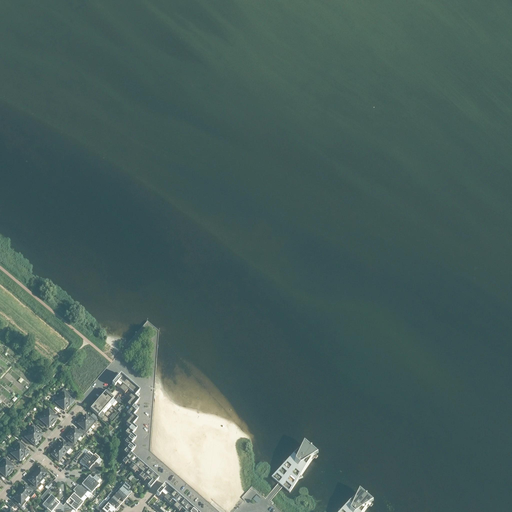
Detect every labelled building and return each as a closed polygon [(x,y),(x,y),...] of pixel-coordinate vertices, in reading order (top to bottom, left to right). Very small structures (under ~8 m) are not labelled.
[(118,382),(121,384),(125,379),(120,375),(111,385),(114,387),(118,382)] [(123,386),(119,390),(122,392),(130,383),(125,379),(121,384),(123,386)] [(122,392),(126,396),(134,387),(130,383),(122,392)] [(138,392),(139,392),(134,387),(126,396),(131,400),(133,398),(134,397),(138,392)] [(69,406),(70,405),(71,405),(72,404),(72,403),(73,402),(72,401),(72,400),(72,399),(71,399),(70,398),(68,397),(70,395),(64,389),(61,391),(64,393),(60,398),(69,406)] [(105,392),(103,394),(101,396),(109,403),(112,405),(115,401),(105,392)] [(97,401),(105,408),(109,403),(101,396),(97,401)] [(134,407),(139,401),(134,397),(133,398),(131,400),(127,405),(131,409),(133,407),(133,408),(134,407)] [(60,398),(55,403),(55,402),(53,404),(57,408),(59,406),(64,411),(66,408),(67,409),(69,406),(60,398)] [(94,405),(102,412),(105,408),(97,401),(94,405)] [(91,408),(90,409),(100,418),(102,420),(103,419),(101,417),(104,414),(102,412),(95,406),(92,408),(91,408)] [(133,416),(138,410),(134,407),(133,408),(133,407),(131,409),(124,417),(129,421),(132,417),(133,416)] [(54,424),(56,421),(55,421),(57,418),(52,414),(54,412),(50,408),(48,410),(48,411),(44,416),(54,424)] [(44,424),(49,428),(51,426),(52,427),(54,424),(44,416),(40,420),(39,420),(37,422),(42,426),(44,424)] [(83,418),(83,417),(80,419),(91,428),(96,422),(92,418),(90,420),(85,416),(83,418)] [(131,427),(132,426),(137,420),(133,416),(132,417),(129,421),(126,424),(130,428),(131,426),(131,427)] [(78,425),(82,429),(80,431),(85,435),(91,428),(80,419),(78,422),(79,423),(78,425)] [(33,428),(29,433),(39,441),(41,439),(40,438),(42,436),(37,432),(39,429),(33,424),(31,426),(33,428)] [(131,435),(136,429),(132,426),(131,427),(131,426),(130,428),(125,434),(129,437),(131,436),(131,435)] [(72,431),(71,430),(69,433),(78,440),(81,436),(83,437),(85,435),(80,431),(78,433),(74,429),(72,431)] [(38,443),(39,441),(29,433),(25,438),(23,436),(21,438),(27,443),(29,441),(34,446),(35,445),(36,446),(38,443)] [(66,438),(71,442),(69,444),(73,448),(75,446),(74,444),(78,440),(69,433),(67,435),(68,436),(66,438)] [(130,446),(131,445),(136,439),(131,435),(131,436),(129,437),(124,443),(128,447),(129,447),(130,445),(130,446)] [(19,445),(15,449),(24,458),(25,457),(26,457),(28,455),(28,454),(29,453),(23,448),(25,446),(19,440),(17,443),(19,445)] [(60,443),(57,446),(58,447),(59,446),(66,453),(70,449),(71,450),(73,448),(69,444),(67,446),(62,442),(61,444),(60,443)] [(282,467),(271,477),(278,483),(279,483),(285,489),(289,493),(298,481),(303,478),(301,477),(312,460),(313,459),(315,458),(319,455),(313,451),(310,448),(305,443),(303,447),(303,448),(302,449),(286,464),(284,462),(282,467)] [(130,454),(135,448),(131,445),(130,446),(130,445),(129,447),(128,447),(123,452),(128,456),(129,455),(130,454)] [(56,450),(55,449),(54,450),(62,457),(66,453),(59,446),(58,447),(56,450)] [(22,460),(24,458),(15,449),(11,454),(10,453),(8,456),(13,460),(14,458),(19,462),(21,459),(22,460)] [(51,455),(58,462),(62,457),(54,450),(52,452),(53,453),(51,455)] [(73,460),(76,463),(79,459),(81,461),(80,462),(84,466),(93,456),(89,452),(86,456),(81,451),(73,460)] [(99,465),(96,462),(100,458),(95,454),(93,456),(84,466),(89,470),(91,468),(92,469),(92,473),(100,472),(99,465)] [(128,456),(122,463),(127,467),(130,463),(135,458),(130,454),(129,455),(128,456)] [(3,459),(0,462),(0,464),(1,465),(10,474),(13,471),(12,470),(14,468),(9,464),(11,462),(5,456),(3,459)] [(130,463),(127,467),(131,471),(139,463),(139,462),(135,458),(130,463)] [(139,463),(131,471),(136,475),(140,471),(141,470),(144,466),(139,462),(139,463)] [(7,475),(8,476),(10,474),(1,465),(0,466),(0,473),(0,474),(5,478),(7,475)] [(140,471),(136,475),(141,480),(148,471),(149,470),(144,466),(141,470),(140,471)] [(43,479),(47,475),(40,468),(38,470),(37,469),(35,472),(43,479)] [(148,471),(141,480),(146,484),(149,480),(154,475),(149,470),(148,471)] [(32,477),(40,483),(43,479),(35,472),(34,472),(35,473),(34,475),(33,474),(31,476),(32,477)] [(97,483),(100,479),(100,472),(92,473),(92,477),(91,478),(89,476),(85,481),(95,489),(99,485),(97,483)] [(149,480),(146,484),(148,486),(147,486),(150,489),(158,479),(156,476),(154,475),(149,480)] [(35,491),(37,489),(38,489),(42,485),(40,483),(32,477),(31,476),(29,478),(30,479),(28,481),(33,485),(31,487),(35,491)] [(88,491),(91,494),(95,489),(85,481),(81,485),(83,486),(81,488),(78,485),(75,488),(84,496),(88,491)] [(121,485),(118,489),(127,497),(131,493),(126,489),(128,487),(126,485),(124,484),(122,482),(120,484),(121,485)] [(165,493),(169,488),(164,484),(156,494),(158,497),(159,496),(161,497),(165,493)] [(20,489),(28,496),(30,498),(34,494),(33,494),(35,491),(31,487),(29,489),(24,485),(23,487),(22,487),(20,489)] [(83,503),(80,500),(84,496),(75,488),(73,490),(76,493),(75,495),(73,494),(69,499),(79,507),(83,503)] [(169,488),(165,493),(161,497),(166,502),(174,492),(169,488)] [(20,489),(19,490),(20,491),(17,494),(24,501),(28,496),(20,489)] [(114,493),(112,492),(110,494),(116,500),(118,498),(123,502),(127,497),(118,489),(114,493)] [(55,500),(51,496),(49,497),(47,495),(50,492),(48,490),(40,498),(45,503),(42,506),(46,510),(55,500)] [(338,511),(364,511),(368,507),(370,506),(374,503),(368,499),(365,496),(360,491),(358,495),(357,497),(341,511),(339,510),(338,511)] [(171,506),(179,497),(174,492),(166,502),(171,506)] [(15,496),(13,499),(17,502),(16,505),(17,506),(20,509),(21,507),(26,502),(24,501),(17,494),(16,493),(14,496),(15,496)] [(110,498),(106,502),(108,504),(116,511),(119,506),(115,502),(116,500),(110,494),(108,496),(110,498)] [(183,501),(179,497),(171,506),(176,510),(183,501)] [(71,511),(73,510),(76,511),(79,507),(69,499),(66,503),(68,505),(67,506),(63,506),(63,511),(71,511)] [(52,511),(53,511),(63,511),(63,506),(59,507),(58,506),(60,503),(55,500),(46,510),(48,511),(52,511)] [(182,511),(188,505),(183,501),(176,510),(177,511),(182,511)]
